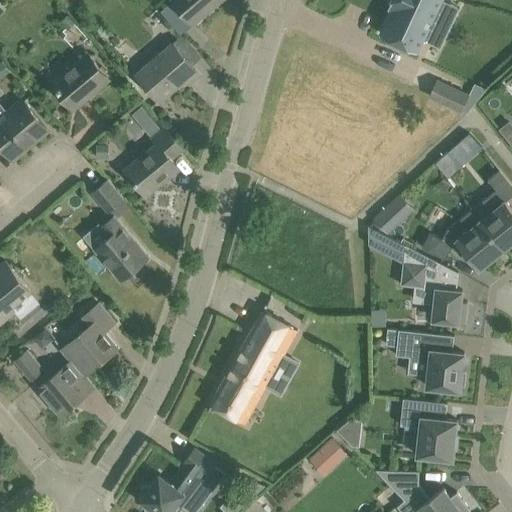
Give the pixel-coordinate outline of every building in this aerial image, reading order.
[(221,0),(172,0),(177,6),(194,24),(210,10),(208,9),(213,5),(214,7),(221,0)] [(395,0),(381,33),(417,50),(422,39),(440,47),(445,37),(446,34),(450,28),(451,25),(459,7),(443,0),(395,0)] [(68,15),(61,21),(68,29),(75,23),(68,15)] [(200,74),(187,59),(173,42),(137,73),(160,100),(186,78),(190,83),(200,74)] [(109,78),(96,63),(88,53),(53,82),(74,107),(109,78)] [(429,96),(462,111),(470,93),(438,78),(429,96)] [(0,141),(13,158),(48,129),(23,99),(10,110),(9,108),(7,110),(0,101),(0,141)] [(155,122),(146,130),(151,135),(160,127),(155,122)] [(511,124),(509,122),(500,129),(511,144),(511,124)] [(183,147),(166,127),(153,138),(157,143),(126,169),(147,194),(179,167),(171,157),(183,147)] [(436,162),(437,163),(448,176),(482,146),(469,132),(436,162)] [(471,206),(504,247),(511,240),(511,206),(506,199),(511,194),(511,184),(500,169),(488,178),(496,189),(473,207),(471,205),(471,206)] [(124,197),(108,178),(91,192),(107,211),(124,197)] [(389,232),(415,207),(400,191),(373,216),(389,232)] [(457,240),(479,267),(504,247),(471,206),(470,206),(472,208),(448,227),(442,238),(430,232),(422,247),(445,259),(453,244),(457,240)] [(95,248),(121,279),(148,256),(115,215),(102,226),(110,235),(95,248)] [(438,286),(441,262),(406,244),(404,259),(401,284),(417,285),(415,299),(435,301),(433,318),(465,321),(467,301),(461,300),(463,289),(438,286)] [(31,290),(6,260),(0,264),(0,322),(15,310),(11,306),(31,290)] [(62,347),(72,359),(82,371),(97,359),(100,362),(118,346),(105,330),(115,322),(98,302),(83,315),(90,323),(62,347)] [(263,309),(211,403),(228,413),(246,422),(266,386),(281,394),(299,361),(284,353),(298,329),(280,319),(263,309)] [(398,345),(397,354),(427,357),(426,372),(428,373),(427,386),(461,389),(461,384),(464,385),(466,371),(463,371),(465,352),(453,350),(455,334),(388,327),(388,329),(389,329),(387,344),(398,345)] [(15,359),(31,378),(43,368),(28,349),(15,359)] [(72,359),(38,387),(61,414),(79,399),(76,396),(91,383),(94,387),(95,386),(82,371),(72,359)] [(421,426),(418,454),(437,456),(437,459),(449,460),(450,458),(453,458),(455,444),(457,444),(458,433),(456,433),(457,424),(445,423),(447,402),(404,397),(401,424),(421,426)] [(351,418),(338,429),(352,444),(359,444),(362,419),(351,418)] [(333,437),(309,458),(324,474),(347,453),(333,437)] [(143,495),(141,498),(144,501),(146,510),(154,509),(158,511),(170,511),(178,502),(183,506),(191,511),(196,511),(226,472),(216,464),(216,463),(195,446),(184,461),(185,462),(170,481),(163,475),(159,481),(156,478),(151,485),(142,486),(143,495)] [(402,511),(466,511),(471,508),(457,491),(451,495),(444,486),(430,497),(419,483),(419,470),(376,468),(405,499),(397,505),(402,511)] [(250,478),(239,488),(249,500),(267,484),(250,478)]
